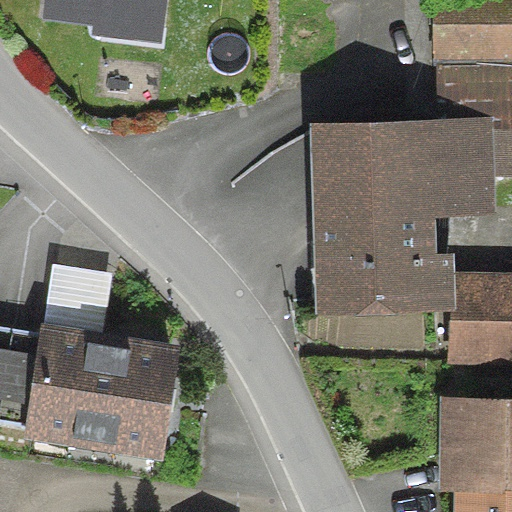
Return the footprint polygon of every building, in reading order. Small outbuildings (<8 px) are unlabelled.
[(168,0),(49,0),(47,25),(165,38),(168,0)] [(511,62),(511,0),(428,0),(429,25),(433,25),(433,62),(511,62)] [(480,213),(476,122),(315,128),(321,304),(444,300),(443,256),(420,257),(419,216),(480,213)] [(511,363),(511,281),(452,279),(447,361),(511,363)] [(0,397),(10,331),(0,329),(0,397)] [(0,425),(151,449),(166,356),(10,331),(0,397),(0,425)] [(511,511),(511,400),(461,400),(459,511),(511,511)]
